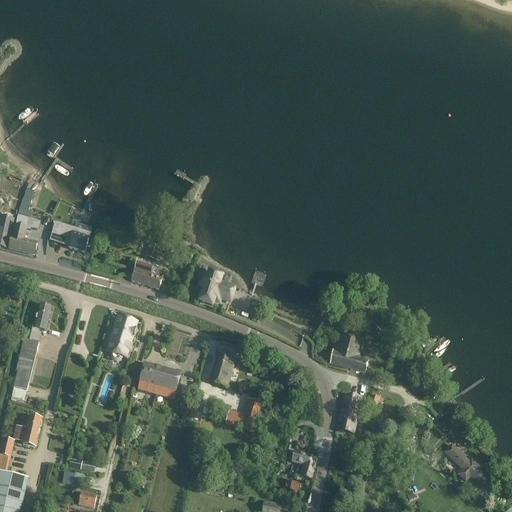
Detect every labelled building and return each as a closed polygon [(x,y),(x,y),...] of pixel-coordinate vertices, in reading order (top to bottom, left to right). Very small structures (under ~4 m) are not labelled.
[(17,216),(18,217),(29,220),(27,229),(32,230),(32,228),(40,230),(42,222),(29,218),(31,212),(29,211),(34,192),(27,189),(23,199),(17,216)] [(27,229),(29,220),(18,217),(13,238),(12,238),(9,249),(35,255),(37,244),(24,241),(27,229)] [(0,218),(0,246),(7,249),(14,222),(0,218)] [(55,224),(49,241),(69,248),(69,249),(85,254),(88,244),(90,235),(55,224)] [(145,258),(157,262),(161,249),(150,245),(145,258)] [(151,277),(153,270),(137,265),(132,282),(159,291),(162,280),(151,277)] [(202,282),(199,291),(204,292),(200,302),(212,306),(214,301),(217,302),(217,301),(218,298),(230,303),(234,292),(228,290),(219,287),(222,281),(222,280),(219,279),(210,276),(207,284),(202,282)] [(42,331),(46,332),(52,308),(40,305),(34,328),(28,326),(12,397),(25,401),(42,331)] [(94,305),(84,346),(102,351),(113,310),(94,305)] [(123,360),(124,358),(127,359),(134,337),(138,322),(118,316),(106,353),(110,354),(110,356),(111,360),(112,361),(115,363),(117,363),(120,363),(121,362),(123,360)] [(11,320),(2,322),(3,331),(13,329),(11,320)] [(365,374),(368,360),(359,358),(364,341),(341,335),(336,352),(333,352),(330,365),(365,374)] [(235,360),(238,361),(241,352),(221,345),(218,354),(218,357),(219,357),(211,384),(227,389),(235,360)] [(157,395),(164,370),(145,365),(138,390),(157,395)] [(181,374),(164,370),(157,395),(174,400),(181,374)] [(239,391),(240,385),(232,383),(231,389),(239,391)] [(373,394),(369,404),(369,406),(376,408),(379,400),(377,399),(378,396),(373,394)] [(337,432),(354,436),(361,399),(345,396),(337,432)] [(229,411),(225,425),(254,434),(263,405),(248,400),(243,416),(229,411)] [(276,418),(284,420),(288,407),(280,404),(276,418)] [(414,418),(408,413),(404,417),(411,423),(414,418)] [(18,428),(16,438),(15,440),(25,442),(24,445),(35,448),(42,419),(29,417),(27,430),(18,428)] [(3,440),(0,451),(0,456),(11,459),(14,442),(3,440)] [(432,457),(436,451),(429,446),(424,452),(432,457)] [(478,468),(477,467),(472,462),(470,464),(451,447),(446,453),(464,471),(459,476),(466,482),(471,477),(483,489),(489,482),(477,470),(478,468)] [(301,477),(302,477),(311,479),(317,459),(307,456),(308,451),(301,450),(300,454),(294,453),(292,463),(304,466),(301,477)] [(96,465),(83,463),(70,461),(69,468),(81,471),(94,474),(96,465)] [(75,475),(65,473),(63,484),(80,487),(81,480),(74,479),(75,475)] [(0,511),(21,511),(28,482),(0,476),(0,511)] [(292,481),(289,495),(297,497),(300,483),(292,481)] [(412,491),(406,494),(409,501),(415,499),(412,491)] [(79,506),(84,508),(94,510),(97,497),(82,494),(79,506)] [(264,503),(262,511),(280,511),(282,505),(264,503)]
